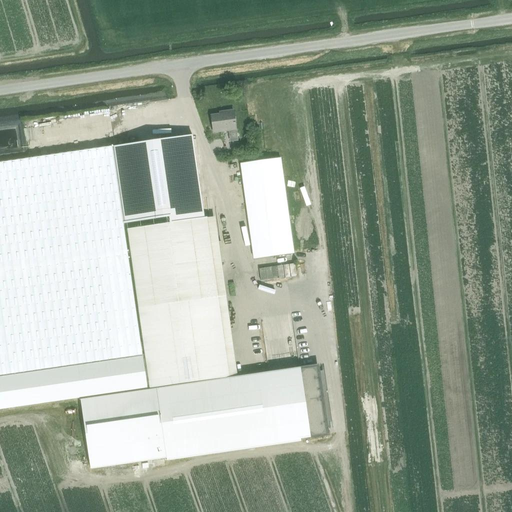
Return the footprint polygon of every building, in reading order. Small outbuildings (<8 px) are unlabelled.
[(224,114),(211,116),(213,133),(230,130),(232,140),(237,139),(233,111),(224,112),(224,114)] [(31,118),(33,130),(40,129),(38,117),(31,118)] [(130,249),(138,309),(149,388),(229,377),(207,218),(171,223),(168,204),(207,198),(206,194),(203,195),(195,135),(115,146),(125,210),(162,204),(165,224),(127,229),(130,249)] [(149,388),(113,146),(0,162),(0,409),(80,398),(89,467),(327,434),(317,365),(229,377),(149,388)] [(240,164),(254,259),(294,254),(280,158),(240,164)] [(272,265),(273,279),(295,278),(295,264),(272,265)] [(241,291),(237,274),(232,275),(236,292),(241,291)] [(281,362),(272,334),(263,337),(272,365),(281,362)]
